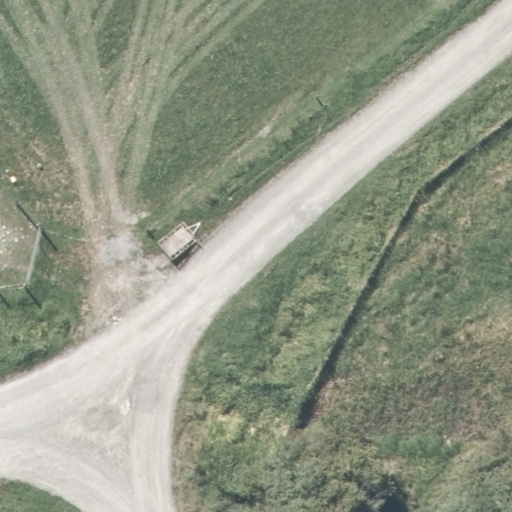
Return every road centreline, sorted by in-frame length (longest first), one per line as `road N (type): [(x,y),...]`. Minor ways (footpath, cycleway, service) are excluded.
road 1 (unclassified): [(510,0),(307,153),(226,236),(172,318),(141,439),(154,511)]
road 2 (track): [(0,396),(172,318)]
road 3 (track): [(0,399),(141,439)]
